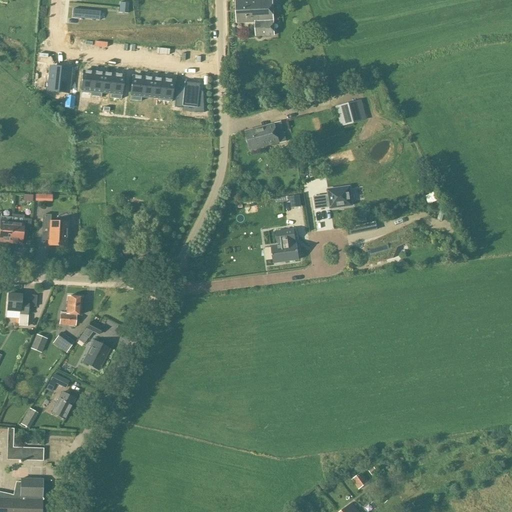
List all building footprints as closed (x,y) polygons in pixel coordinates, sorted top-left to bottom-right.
[(256,36),(274,36),(272,0),(254,0),(236,1),(237,23),(256,22),(256,36)] [(73,9),(72,18),(100,20),(100,11),(73,9)] [(51,68),(49,90),(67,92),(69,70),(51,68)] [(91,94),(93,73),(83,72),(80,93),(90,94),(91,94)] [(101,93),(103,74),(93,73),(91,94),(90,94),(90,97),(101,98),(102,93),(101,93)] [(102,93),(110,94),(111,94),(113,75),(103,74),(101,93),(102,93)] [(123,76),(113,75),(111,94),(110,94),(110,99),(121,100),(123,76)] [(141,97),(143,78),(132,77),(130,101),(141,102),(141,97)] [(151,98),(153,79),(143,78),(141,97),(151,98)] [(161,99),(163,80),(153,79),(151,98),(160,99),(161,99)] [(161,99),(160,99),(160,102),(171,103),(173,81),(163,80),(161,99)] [(175,93),(174,108),(182,109),(182,107),(195,108),(195,113),(205,113),(204,92),(200,91),(200,84),(184,82),(183,93),(175,93)] [(73,108),(74,97),(66,96),(65,107),(73,108)] [(362,101),(335,108),(339,129),(368,121),(362,101)] [(245,132),(250,151),(286,142),(281,123),(245,132)] [(409,181),(373,190),(376,203),(421,192),(419,185),(410,187),(409,181)] [(350,189),(329,192),(331,211),(353,208),(350,189)] [(36,194),(36,202),(53,202),(53,195),(36,194)] [(290,197),(291,207),(301,205),(299,196),(290,197)] [(323,209),(321,196),(314,197),(315,210),(323,209)] [(1,217),(1,215),(0,214),(0,242),(21,244),(23,223),(12,222),(13,218),(1,217)] [(49,229),(48,246),(67,247),(68,222),(50,221),(50,215),(43,214),(42,228),(49,229)] [(409,225),(393,232),(394,237),(396,245),(416,240),(415,239),(409,226),(409,225)] [(273,263),(285,262),(299,260),(297,244),(294,245),(294,241),(295,241),(294,230),(276,233),(278,243),(281,243),(281,247),(271,248),(273,260),(273,263)] [(364,266),(364,267),(393,259),(394,246),(391,237),(372,242),(366,245),(365,247),(366,248),(361,257),(361,258),(364,266)] [(27,327),(28,316),(29,300),(21,299),(22,295),(8,294),(7,311),(20,312),(19,326),(27,327)] [(81,315),(82,298),(68,297),(66,314),(61,313),(60,324),(75,326),(76,315),(81,315)] [(83,334),(88,338),(93,332),(98,335),(104,325),(92,318),(87,329),(83,334)] [(68,339),(60,334),(53,344),(61,349),(68,339)] [(43,339),(37,336),(34,342),(41,345),(43,339)] [(88,347),(90,348),(82,362),(98,371),(109,349),(94,341),(93,342),(92,341),(88,347)] [(66,389),(69,382),(53,374),(48,385),(54,387),(56,384),(66,389)] [(64,420),(75,399),(62,393),(52,413),(64,420)] [(29,407),(21,423),(30,428),(39,412),(29,407)] [(362,472),(351,480),(358,490),(369,482),(362,472)] [(0,511),(41,511),(42,502),(44,500),(42,497),(43,480),(20,479),(20,483),(16,483),(13,495),(3,493),(0,492),(0,511)]
